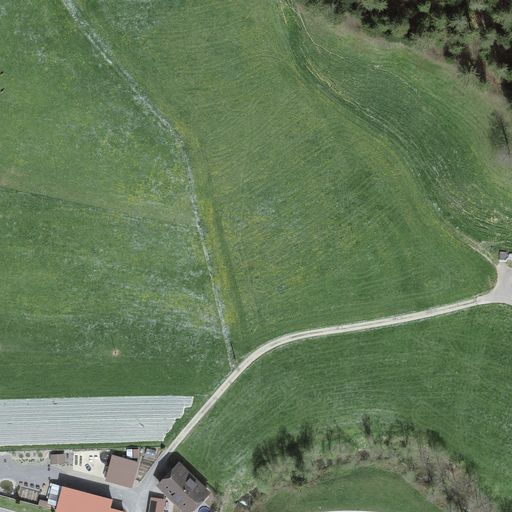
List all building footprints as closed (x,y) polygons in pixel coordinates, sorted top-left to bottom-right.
[(147,449),(145,455),(154,458),(155,452),(147,449)] [(137,462),(112,455),(105,480),(130,486),(137,462)] [(203,492),(178,468),(162,485),(187,509),(203,492)] [(109,507),(111,499),(62,485),(55,510),(63,511),(123,511),(109,507)] [(163,511),(165,497),(151,496),(149,511),(163,511)]
